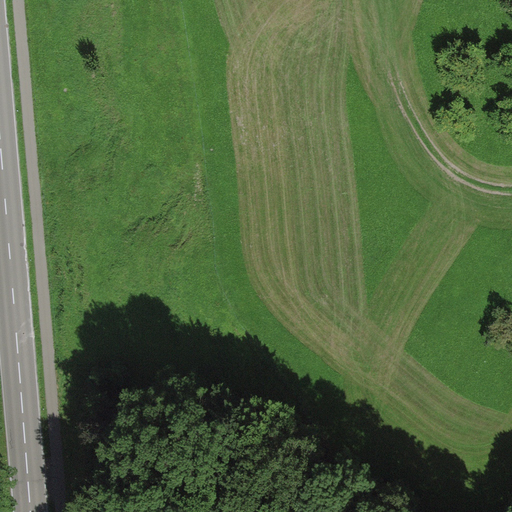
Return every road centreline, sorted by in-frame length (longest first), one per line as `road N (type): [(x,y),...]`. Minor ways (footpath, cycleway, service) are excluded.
road 1 (secondary): [(29,511),(0,132)]
road 2 (track): [(201,185),(173,0)]
